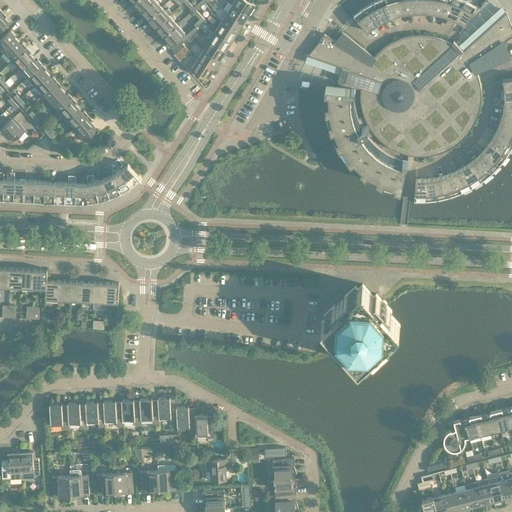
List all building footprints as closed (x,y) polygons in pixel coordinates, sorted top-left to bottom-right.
[(136,10),(138,13),(151,0),(134,0),(132,3),(136,7),(136,8),(136,10)] [(143,14),(147,19),(161,7),(155,0),(151,0),(138,13),(140,15),(142,15),(143,14)] [(185,0),(184,1),(191,9),(194,7),(187,0),(185,0)] [(194,7),(196,10),(204,2),(201,0),(194,7)] [(234,0),(232,3),(250,14),(252,10),(252,9),(255,4),(248,0),(234,0)] [(385,0),(375,0),(374,1),(384,21),(392,17),(385,0)] [(397,0),(385,0),(392,17),(401,14),(397,0)] [(397,0),(401,14),(410,13),(408,0),(397,0)] [(408,0),(410,13),(411,12),(420,12),(419,0),(408,0)] [(430,0),(419,0),(420,12),(429,12),(430,0)] [(438,14),(441,0),(430,0),(429,12),(438,14)] [(453,0),(441,0),(438,14),(447,16),(453,0)] [(456,20),(465,0),(453,0),(447,16),(456,20)] [(477,6),(466,0),(465,0),(456,20),(465,24),(477,6)] [(374,1),(363,7),(375,25),(384,21),(374,1)] [(232,3),(227,12),(243,23),(245,19),(247,18),(250,14),(232,3)] [(151,27),(153,30),(169,15),(172,12),(168,8),(165,10),(161,7),(147,19),(152,24),(151,25),(151,27)] [(196,10),(194,7),(191,9),(199,18),(202,16),(196,10)] [(367,31),(375,25),(363,7),(353,14),(367,31)] [(339,85),(355,87),(360,88),(360,90),(360,93),(360,96),(360,99),(360,102),(361,105),(361,108),(362,110),(363,113),(364,116),(365,119),(366,121),(367,123),(366,124),(368,128),(369,127),(371,129),(372,131),(374,133),(375,135),(377,137),(379,139),(382,141),(384,143),(386,145),(389,147),(392,148),(394,150),(397,151),(400,152),(402,153),(405,154),(408,154),(412,155),(415,155),(418,156),(421,156),(424,156),(427,155),(430,155),(433,155),(436,154),(439,153),(442,152),(444,151),(447,150),(450,148),(454,146),(457,144),(459,142),(461,140),(463,138),(465,136),(467,134),(469,132),(471,129),(472,127),(474,125),(475,123),(476,120),(477,118),(479,114),(480,110),(480,107),(481,104),(481,101),(482,98),(482,95),(482,92),(481,89),(481,86),(480,83),(480,80),(479,77),(478,74),(477,71),(500,61),(494,47),(511,36),(511,24),(506,10),(478,36),(462,49),(458,45),(454,40),(452,43),(450,41),(447,40),(444,38),(441,37),(438,36),(436,36),(433,35),(430,34),(427,34),(424,34),(421,34),(418,34),(415,34),(412,34),(409,35),(406,36),(403,37),(400,37),(397,39),(394,40),(392,41),(389,43),(387,44),(384,46),(382,48),(380,49),(378,51),(376,53),(375,55),(373,57),(370,62),(324,33),(307,55),(342,68),(340,74),(337,80),(339,81),(339,85)] [(240,27),(243,23),(227,12),(221,22),(238,33),(240,29),(240,27)] [(158,31),(163,36),(176,23),(169,15),(153,30),(155,32),(157,32),(158,31)] [(194,24),(195,26),(196,25),(196,26),(204,19),(202,16),(199,18),(194,24)] [(221,22),(215,31),(231,41),(234,37),(235,37),(238,33),(221,22)] [(184,32),(176,23),(163,36),(167,41),(166,42),(166,44),(169,47),(184,32)] [(195,26),(188,33),(190,36),(198,28),(196,26),(196,25),(195,26)] [(0,48),(3,52),(16,40),(13,36),(15,34),(10,29),(0,38),(0,48)] [(231,41),(215,31),(209,40),(226,51),(229,47),(228,45),(231,41)] [(188,33),(180,40),(182,43),(190,36),(188,33)] [(3,52),(10,60),(26,46),(21,42),(20,43),(16,40),(3,52)] [(184,45),(182,43),(180,40),(171,48),(175,53),(184,45)] [(209,40),(203,49),(219,59),(222,55),(224,55),(226,51),(209,40)] [(26,46),(10,60),(18,69),(32,56),(28,53),(30,51),(26,46)] [(203,49),(197,58),(215,69),(217,65),(217,63),(219,59),(203,49)] [(18,69),(26,77),(41,63),(37,59),(35,60),(32,56),(18,69)] [(212,73),(215,69),(197,58),(191,67),(192,68),(191,69),(198,74),(199,72),(208,78),(210,73),(212,73)] [(41,63),(26,77),(33,86),(47,73),(44,70),(45,68),(41,63)] [(33,86),(41,94),(56,80),(52,75),(50,77),(47,73),(33,86)] [(511,76),(502,79),(503,88),(511,87),(511,76)] [(56,80),(41,94),(49,102),(62,90),(59,87),(61,85),(56,80)] [(354,90),(355,87),(339,85),(326,84),(325,87),(325,91),(325,94),(325,97),(325,100),(326,103),(326,107),(327,111),(327,115),(328,119),(329,122),(330,126),(332,129),(333,133),(335,137),(337,141),(338,143),(340,146),(342,149),(344,152),(347,155),(349,158),(352,161),(354,163),(357,166),(360,169),(363,171),(366,173),(369,175),(373,177),(376,179),(379,181),(383,183),(386,184),(389,185),(392,186),(395,187),(398,188),(402,188),(408,160),(405,159),(402,159),(399,158),(397,157),(394,156),(392,155),(389,154),(387,152),(385,151),(383,149),(380,148),(378,146),(375,143),(373,141),(377,137),(375,135),(374,133),(372,131),(371,129),(369,127),(368,128),(366,124),(367,123),(366,121),(365,119),(364,116),(358,118),(358,116),(357,114),(356,111),(356,109),(355,106),(355,103),(354,101),(354,98),(354,95),(354,92),(354,90)] [(360,90),(360,88),(355,87),(354,90),(354,92),(354,95),(354,98),(354,101),(355,103),(355,106),(356,109),(356,111),(357,114),(358,116),(358,118),(364,116),(363,113),(362,110),(361,108),(361,105),(360,102),(360,99),(360,96),(360,93),(360,90)] [(511,98),(511,87),(503,88),(504,98),(511,98)] [(62,90),(49,102),(56,111),(72,97),(67,92),(66,94),(62,90)] [(72,97),(56,111),(64,119),(77,107),(74,103),(76,102),(72,97)] [(511,108),(511,98),(504,98),(503,107),(511,108)] [(64,119),(72,128),(87,114),(83,109),(81,111),(77,107),(64,119)] [(511,119),(511,108),(503,107),(501,116),(511,119)] [(87,114),(72,128),(84,141),(96,130),(92,126),(93,124),(89,120),(91,119),(87,114)] [(511,131),(511,119),(501,116),(498,125),(511,131)] [(13,117),(2,127),(0,128),(0,133),(1,135),(3,134),(7,138),(8,136),(12,141),(24,130),(13,117)] [(511,143),(511,131),(498,125),(494,134),(511,143)] [(507,155),(511,146),(511,143),(494,134),(489,142),(507,155)] [(500,164),(507,155),(489,142),(483,149),(500,164)] [(491,173),(500,164),(483,149),(476,156),(491,173)] [(482,180),(491,173),(476,156),(469,162),(482,180)] [(472,187),(482,180),(469,162),(461,167),(472,187)] [(128,163),(120,169),(132,186),(142,178),(128,163)] [(461,192),(472,187),(461,167),(453,171),(461,192)] [(132,186),(120,169),(112,174),(122,192),(132,186)] [(450,196),(461,192),(453,171),(444,174),(450,196)] [(112,174),(104,177),(111,197),(122,192),(112,174)] [(438,198),(450,196),(444,174),(435,177),(438,198)] [(111,197),(104,177),(95,180),(99,200),(111,197)] [(426,200),(438,198),(435,177),(425,178),(426,200)] [(3,199),(14,199),(15,179),(4,178),(3,199)] [(414,200),(426,200),(425,178),(415,178),(414,200)] [(14,199),(24,200),(25,179),(15,179),(14,199)] [(24,200),(34,200),(35,180),(25,179),(24,200)] [(34,200),(44,201),(45,180),(35,180),(34,200)] [(44,201),(55,201),(56,181),(45,180),(44,201)] [(95,180),(85,181),(87,202),(99,200),(95,180)] [(55,201),(65,202),(66,181),(56,181),(55,201)] [(65,202),(75,202),(76,182),(66,181),(65,202)] [(85,181),(76,182),(75,202),(87,202),(85,181)] [(0,285),(10,286),(11,267),(0,266),(0,285)] [(10,286),(22,286),(23,268),(11,267),(10,286)] [(22,286),(34,287),(35,268),(23,268),(22,286)] [(34,287),(46,287),(47,279),(47,269),(35,268),(34,287)] [(45,297),(58,298),(59,279),(47,279),(46,287),(45,297)] [(58,298),(70,299),(71,280),(59,279),(58,298)] [(83,281),(71,280),(70,299),(82,299),(83,281)] [(82,299),(94,300),(95,281),(83,281),(82,299)] [(94,300),(106,300),(107,282),(95,281),(94,300)] [(119,282),(107,282),(106,300),(118,301),(119,282)] [(329,336),(334,341),(334,342),(334,343),(335,344),(335,345),(336,346),(337,347),(338,347),(339,347),(340,348),(345,353),(348,351),(359,363),(364,358),(366,360),(397,333),(394,330),(400,325),(389,313),(392,311),(387,305),(387,304),(387,303),(386,302),(385,301),(385,300),(384,300),(383,299),(382,299),(381,299),(376,293),(373,296),(362,284),(357,289),(355,286),(324,314),(327,316),(321,321),(332,333),(329,336)] [(176,406),(177,406),(176,398),(170,398),(170,396),(158,397),(158,399),(159,419),(160,419),(170,419),(171,423),(177,423),(177,422),(176,406)] [(141,420),(152,420),(153,424),(160,424),(160,419),(159,419),(158,399),(152,400),(152,398),(139,398),(139,400),(140,400),(141,420)] [(123,421),(134,421),(134,425),(141,425),(141,420),(140,400),(139,400),(134,401),(134,399),(121,399),(121,401),(122,401),(123,421)] [(103,400),(103,402),(104,402),(105,422),(116,422),(116,426),(123,426),(123,421),(122,401),(121,401),(116,402),(116,400),(103,400)] [(85,401),(85,403),(86,403),(87,423),(98,423),(98,427),(106,427),(105,422),(104,402),(103,402),(98,403),(98,401),(85,401)] [(67,403),(67,404),(68,404),(69,425),(69,424),(80,424),(80,428),(88,428),(87,423),(86,403),(85,403),(80,404),(80,402),(67,403)] [(70,429),(69,424),(69,425),(68,404),(67,404),(62,405),(62,403),(49,404),(51,426),(62,425),(62,429),(70,429)] [(189,405),(177,406),(176,406),(177,422),(177,423),(177,428),(189,427),(189,432),(196,431),(195,414),(195,407),(189,407),(189,405)] [(496,410),(501,430),(511,428),(506,407),(496,410)] [(491,433),(501,430),(496,410),(485,413),(491,433)] [(196,431),(196,436),(207,435),(208,440),(215,439),(213,415),(207,415),(207,413),(195,414),(196,431)] [(475,415),(480,434),(480,436),(491,433),(485,413),(475,415)] [(469,436),(480,434),(475,415),(464,418),(469,436)] [(454,421),(456,428),(461,448),(462,447),(463,447),(463,446),(464,444),(465,443),(465,442),(465,441),(465,440),(465,438),(465,437),(469,436),(464,418),(454,421)] [(460,449),(461,448),(456,428),(452,430),(451,429),(450,430),(449,430),(448,431),(447,432),(446,433),(445,434),(445,435),(444,436),(444,437),(444,438),(444,439),(444,441),(444,442),(444,443),(445,445),(445,446),(446,447),(447,448),(448,448),(449,449),(450,450),(451,450),(453,450),(454,450),(455,450),(456,450),(457,450),(459,449),(460,449)] [(286,455),(286,447),(265,448),(265,456),(286,455)] [(33,451),(20,452),(22,478),(35,477),(38,474),(40,473),(39,460),(33,460),(32,452),(33,452),(33,451)] [(8,479),(22,478),(20,452),(7,453),(7,454),(8,454),(8,458),(2,459),(3,476),(4,476),(8,479)] [(274,477),(295,476),(295,473),(293,473),(292,465),(295,465),(294,457),(273,459),(274,477)] [(225,465),(228,465),(227,458),(205,459),(206,471),(207,479),(226,478),(225,465)] [(445,461),(426,465),(427,471),(446,466),(445,461)] [(158,470),(159,491),(162,491),(162,489),(170,488),(170,491),(177,490),(176,469),(169,469),(158,470)] [(70,470),(70,475),(71,496),(74,496),(74,494),(82,493),(82,496),(89,495),(88,474),(82,474),(82,473),(81,472),(80,471),(79,470),(77,470),(70,470)] [(159,491),(158,470),(146,470),(146,471),(140,471),(141,492),(148,492),(148,490),(156,489),(156,491),(159,491)] [(125,472),(114,472),(115,494),(118,494),(118,491),(126,491),(126,493),(133,493),(132,471),(125,472)] [(115,494),(114,472),(102,473),(96,474),(97,495),(104,495),(104,492),(112,492),(112,494),(115,494)] [(421,476),(422,481),(422,482),(429,480),(434,479),(432,473),(421,476)] [(71,496),(70,475),(58,476),(52,476),(53,498),(60,497),(60,495),(68,494),(68,497),(71,496)] [(504,499),(499,480),(498,475),(487,478),(493,501),(495,500),(496,502),(504,499)] [(295,476),(274,477),(275,495),(296,493),(296,487),(294,487),(293,478),(295,478),(295,476)] [(511,483),(510,477),(499,480),(504,499),(511,497),(511,483)] [(476,481),(477,485),(482,505),(491,503),(491,501),(493,501),(487,478),(476,481)] [(422,482),(422,481),(417,483),(419,489),(430,486),(429,480),(422,482)] [(482,505),(477,485),(466,488),(471,506),(473,506),(474,507),(482,505)] [(466,488),(455,491),(460,511),(469,508),(469,507),(471,506),(466,488)] [(203,506),(203,509),(225,507),(224,496),(224,489),(202,490),(203,498),(205,497),(206,506),(203,506)] [(454,511),(460,511),(455,491),(444,494),(449,511),(451,511),(454,511)] [(296,493),(275,495),(275,511),(284,511),(297,511),(297,508),(295,509),(294,500),(297,500),(296,493)] [(444,494),(433,497),(437,511),(448,511),(449,511),(444,494)] [(437,511),(433,497),(422,500),(422,501),(418,510),(420,511),(437,511)]
